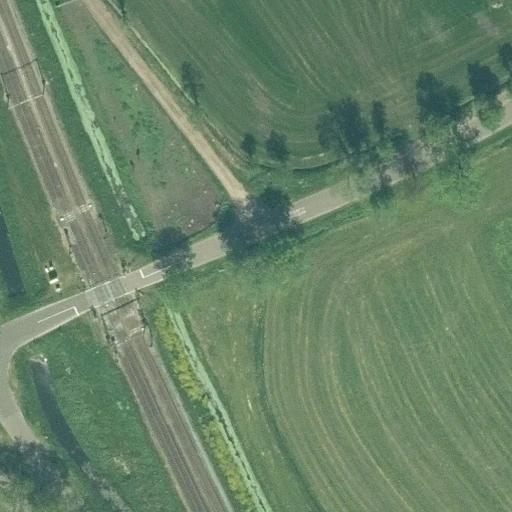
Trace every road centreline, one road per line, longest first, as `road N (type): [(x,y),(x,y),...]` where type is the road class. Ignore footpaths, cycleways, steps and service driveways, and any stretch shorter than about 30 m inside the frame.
road 1 (unclassified): [(0,339),(511,114)]
road 2 (track): [(262,226),(95,0)]
road 3 (unclassified): [(78,511),(0,394)]
